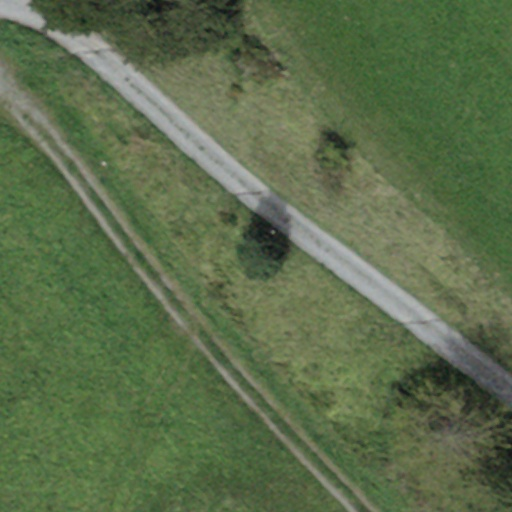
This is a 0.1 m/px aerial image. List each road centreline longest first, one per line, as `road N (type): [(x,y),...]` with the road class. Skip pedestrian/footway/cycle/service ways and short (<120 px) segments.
road 1 (track): [(0,4),(45,12),(511,401)]
road 2 (track): [(0,88),(360,511)]
